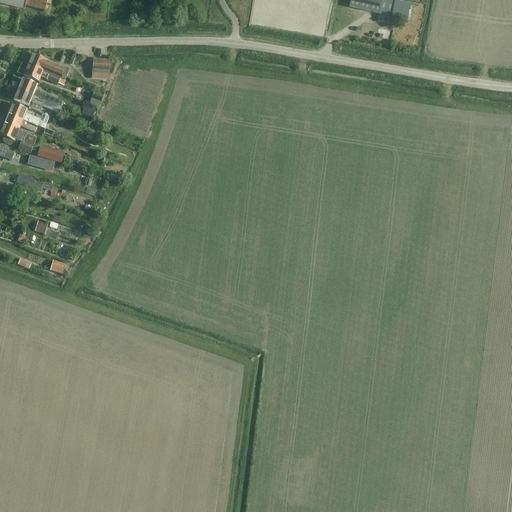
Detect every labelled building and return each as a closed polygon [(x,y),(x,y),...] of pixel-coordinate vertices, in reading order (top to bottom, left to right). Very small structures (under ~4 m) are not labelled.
[(0,0),(0,3),(19,8),(20,0),(0,0)] [(20,0),(19,8),(24,10),(25,6),(45,12),(47,5),(50,6),(51,1),(47,0),(20,0)] [(350,0),(349,8),(379,15),(381,0),(405,0),(418,3),(418,0),(350,0)] [(381,0),(379,15),(377,22),(389,25),(391,17),(407,20),(410,4),(388,0),(381,0)] [(32,55),(27,66),(43,72),(60,79),(65,81),(69,72),(46,63),(47,61),(32,55)] [(71,56),(69,62),(75,64),(78,58),(71,56)] [(93,60),(92,72),(108,73),(109,61),(93,60)] [(69,71),(76,73),(78,67),(71,65),(69,71)] [(58,84),(60,79),(27,66),(23,76),(38,83),(40,78),(57,85),(58,84)] [(17,90),(39,99),(45,102),(49,103),(50,103),(52,98),(52,97),(35,91),(37,86),(22,80),(17,90)] [(17,90),(13,101),(28,107),(30,103),(42,108),(45,102),(39,99),(17,90)] [(93,93),(91,99),(100,103),(102,97),(93,93)] [(52,98),(50,103),(61,107),(63,102),(52,98)] [(45,102),(42,108),(53,112),(55,106),(49,103),(45,102)] [(22,121),(37,127),(40,120),(25,114),(27,110),(12,104),(7,115),(22,121)] [(53,112),(52,113),(60,116),(62,108),(55,106),(53,112)] [(87,109),(84,116),(92,119),(95,112),(87,109)] [(3,125),(18,131),(20,127),(34,133),(37,127),(22,121),(7,115),(3,125)] [(3,125),(0,132),(0,136),(4,138),(3,140),(3,142),(5,144),(9,145),(11,145),(13,144),(14,140),(21,143),(18,150),(29,154),(30,154),(33,146),(23,142),(26,135),(18,131),(3,125)] [(54,134),(45,130),(43,135),(52,139),(54,134)] [(39,148),(36,158),(46,161),(60,165),(63,155),(39,148)] [(6,150),(3,158),(11,161),(14,153),(6,150)] [(28,165),(44,170),(46,161),(36,158),(30,157),(28,165)] [(25,177),(23,184),(40,191),(43,184),(25,177)] [(40,224),(37,233),(45,235),(47,226),(40,224)] [(21,235),(18,243),(24,245),(26,237),(21,235)] [(20,260),(18,266),(29,270),(31,264),(20,260)] [(54,261),(51,268),(58,270),(57,273),(62,275),(65,265),(54,261)]
